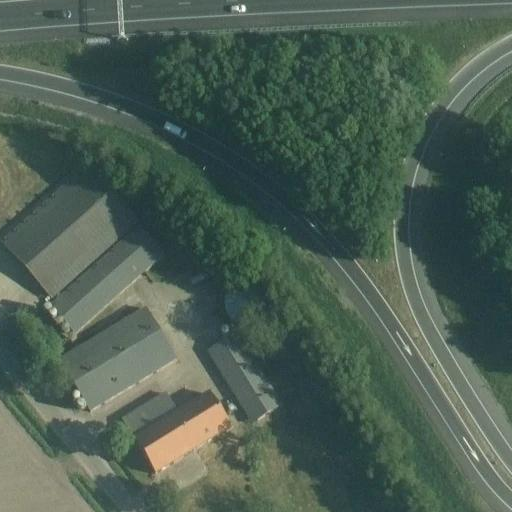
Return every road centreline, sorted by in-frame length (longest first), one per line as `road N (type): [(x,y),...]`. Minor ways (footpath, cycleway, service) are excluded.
road 1 (motorway): [(0,75),(130,109),(199,139),(257,177),(329,243),(409,351),(488,480),(511,501)]
road 2 (motorway): [(511,464),(428,331),(410,288),(400,207),(426,130),(454,85),(511,46)]
road 3 (motorway): [(0,18),(285,0)]
road 4 (unclassified): [(132,511),(0,353)]
